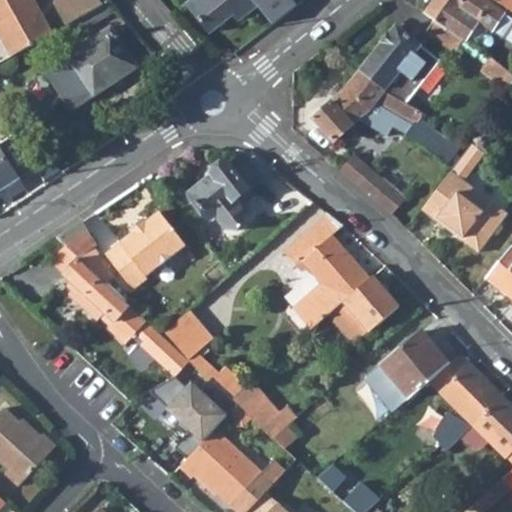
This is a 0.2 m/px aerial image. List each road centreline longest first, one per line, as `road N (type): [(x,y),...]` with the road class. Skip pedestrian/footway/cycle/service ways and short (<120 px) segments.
road 1 (residential): [(213,103),(262,129),(511,362)]
road 2 (tertiary): [(0,248),(213,103)]
road 3 (tertiary): [(213,103),(341,0)]
road 4 (residential): [(0,330),(54,409),(101,456)]
road 5 (residential): [(213,103),(138,0)]
